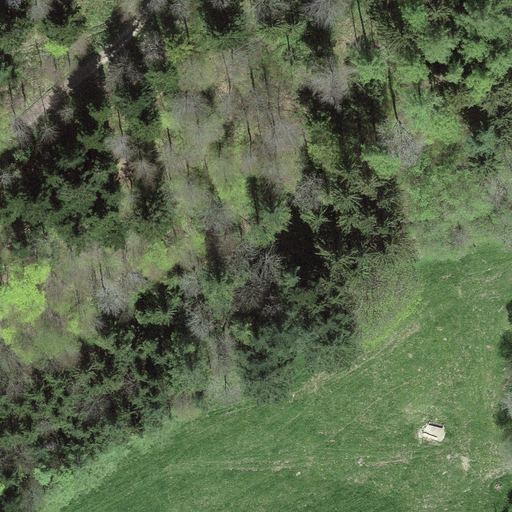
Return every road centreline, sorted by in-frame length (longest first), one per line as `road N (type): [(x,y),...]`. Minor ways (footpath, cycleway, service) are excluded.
road 1 (track): [(160,0),(0,148)]
road 2 (track): [(145,17),(0,52)]
